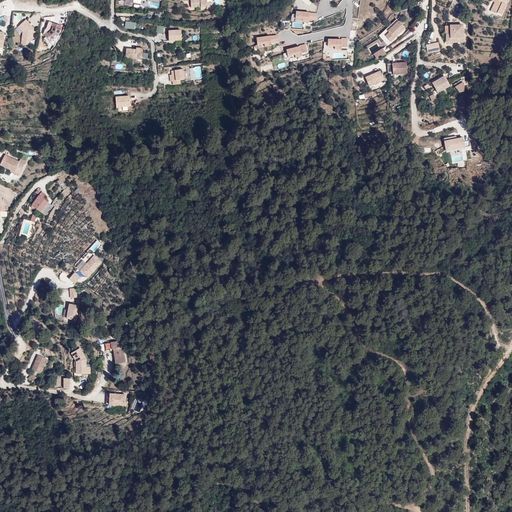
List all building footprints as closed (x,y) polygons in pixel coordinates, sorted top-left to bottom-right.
[(492,0),(492,1),(495,2),(491,11),(497,13),(498,12),(502,14),(506,4),(504,3),(505,0),(507,1),(506,0),(492,0)] [(302,22),(309,22),(309,19),(316,20),(317,14),(296,12),(295,18),(302,19),(302,22)] [(399,21),(397,19),(379,36),(384,41),(387,38),(386,36),(389,33),(388,31),(399,21)] [(32,40),(34,28),(26,20),(18,27),(23,32),(21,44),(30,45),(30,40),(32,40)] [(390,41),(405,28),(399,21),(388,31),(389,33),(386,36),(387,38),(390,41)] [(59,34),(61,26),(53,24),(52,28),(51,27),(50,30),(47,32),(49,33),(45,36),(50,42),(59,34)] [(447,42),(463,42),(462,25),(450,26),(450,34),(446,34),(447,42)] [(168,31),(169,41),(181,40),(181,30),(168,31)] [(265,47),(271,46),(271,43),(278,42),(277,36),(256,38),(257,45),(264,44),(265,47)] [(342,40),(328,40),(328,46),(335,46),(335,49),(341,49),(341,47),(347,47),(348,38),(342,38),(342,40)] [(367,44),(371,52),(382,46),(378,39),(367,44)] [(288,56),(295,55),(296,57),(302,56),(301,53),(308,52),(306,44),(299,46),(300,47),(286,50),(288,56)] [(428,52),(436,51),(434,44),(426,45),(428,52)] [(141,60),(143,49),(136,48),(136,50),(126,49),(125,58),(141,60)] [(374,54),(377,60),(386,54),(383,48),(374,54)] [(393,74),(407,73),(406,62),(392,63),(393,74)] [(202,66),(191,67),(191,80),(202,79),(202,66)] [(184,79),(183,69),(171,71),(172,75),(173,81),(173,85),(180,84),(180,80),(184,79)] [(365,77),(369,86),(384,80),(380,71),(365,77)] [(432,83),(438,93),(450,86),(445,76),(432,83)] [(462,83),(455,87),(459,92),(463,91),(464,86),(462,83)] [(130,106),(129,96),(116,97),(116,109),(122,108),(122,107),(130,106)] [(463,138),(456,139),(444,142),(446,151),(465,147),(463,138)] [(19,175),(24,165),(19,162),(19,161),(5,155),(5,154),(0,164),(11,170),(10,171),(19,175)] [(56,180),(63,187),(65,185),(58,178),(56,180)] [(42,191),(32,205),(41,212),(48,202),(43,198),(46,194),(42,191)] [(45,215),(52,206),(48,202),(41,212),(45,215)] [(81,271),(88,277),(101,262),(94,256),(86,264),(81,271)] [(75,266),(81,271),(86,264),(81,260),(75,266)] [(80,277),(75,272),(69,278),(75,283),(80,277)] [(79,306),(69,304),(67,318),(76,320),(79,306)] [(113,349),(116,364),(125,362),(123,347),(122,348),(120,341),(105,343),(106,350),(112,349),(113,349)] [(86,367),(86,358),(80,348),(72,353),(76,361),(76,373),(91,373),(91,367),(86,367)] [(32,369),(41,373),(47,359),(38,355),(32,369)] [(28,378),(31,382),(37,377),(33,373),(28,378)] [(126,405),(126,395),(107,395),(107,405),(126,405)]
